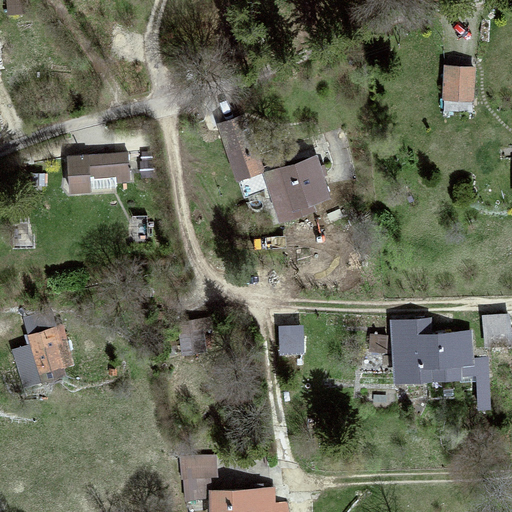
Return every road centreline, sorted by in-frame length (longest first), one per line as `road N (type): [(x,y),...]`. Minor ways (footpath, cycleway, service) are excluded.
road 1 (unclassified): [(481,0),(348,19),(191,109),(163,102),(0,151)]
road 2 (track): [(47,0),(79,40),(117,113)]
